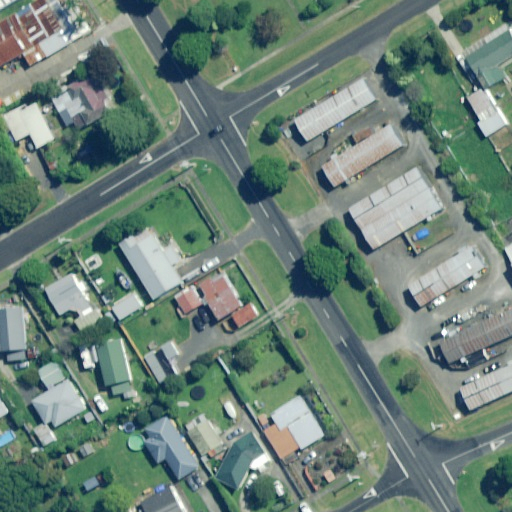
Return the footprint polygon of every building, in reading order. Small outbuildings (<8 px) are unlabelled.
[(17,6),(0,16),(0,60),(37,38),(17,6)] [(511,44),(501,29),(458,58),(478,87),(502,71),(496,62),(511,51),(511,44)] [(350,74),(284,116),(299,139),(365,98),(350,74)] [(114,112),(106,97),(93,75),(52,99),(68,127),(76,122),(81,131),(114,112)] [(506,125),(483,89),(467,99),(482,122),(478,124),(487,137),(506,125)] [(377,121),(313,162),(327,184),(392,144),(377,121)] [(51,140),(41,122),(30,128),(40,146),(51,140)] [(405,166),(341,206),(367,247),(431,207),(405,166)] [(163,248),(150,228),(122,245),(156,301),(185,283),(174,266),(183,261),(172,243),(163,248)] [(461,243),(398,283),(411,304),(475,264),(461,243)] [(511,254),(502,261),(511,276),(511,254)] [(85,336),(107,324),(92,299),(89,301),(85,294),(90,291),(85,282),(80,285),(74,274),(47,290),(62,316),(77,308),(81,314),(74,318),(85,336)] [(246,307),(226,274),(202,289),(221,321),(233,314),(241,328),(261,316),(253,303),(246,307)] [(204,305),(195,288),(177,297),(187,314),(204,305)] [(28,360),(24,307),(0,309),(0,331),(2,353),(8,352),(8,362),(28,360)] [(427,342),(437,364),(511,329),(511,326),(504,307),(427,342)] [(132,380),(123,340),(98,346),(107,387),(112,386),(114,396),(124,393),(125,399),(134,397),(130,381),(132,380)] [(156,357),(147,363),(153,372),(149,375),(156,386),(169,377),(156,357)] [(511,358),(450,387),(460,409),(511,385),(511,358)] [(60,370),(55,361),(39,371),(49,388),(65,378),(60,370)] [(87,410),(69,380),(33,401),(47,424),(53,421),(57,427),(87,410)] [(327,436),(303,397),(274,415),(279,424),(267,432),(284,460),(303,448),(304,449),(327,436)] [(226,443),(207,413),(186,427),(204,456),(226,443)] [(201,467),(168,415),(146,429),(152,438),(146,442),(159,464),(167,459),(180,480),(201,467)] [(55,441),(45,424),(35,430),(45,447),(55,441)] [(271,461),(255,431),(235,444),(217,479),(241,491),(252,467),(257,472),(271,461)] [(178,511),(186,508),(175,486),(142,503),(147,511),(178,511)]
